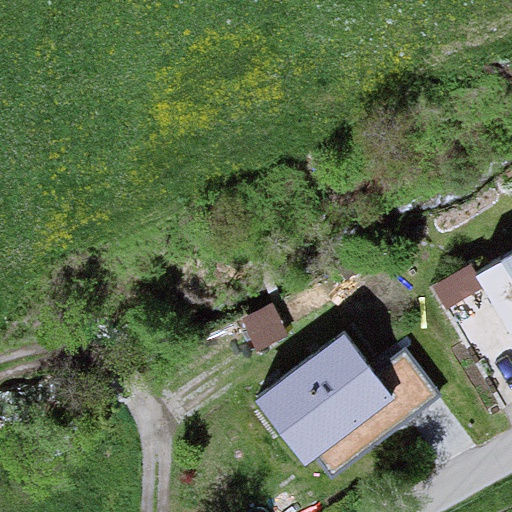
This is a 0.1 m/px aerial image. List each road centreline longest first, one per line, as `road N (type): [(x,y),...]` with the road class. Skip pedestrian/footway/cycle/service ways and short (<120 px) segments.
road 1 (track): [(163,511),(167,425),(151,384),(91,356),(46,355),(0,367)]
road 2 (residential): [(393,511),(511,444)]
